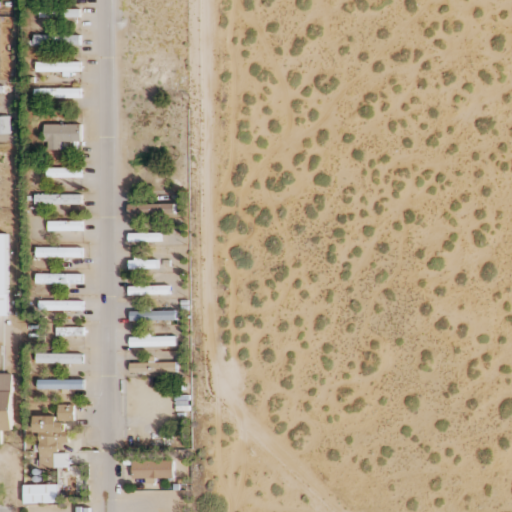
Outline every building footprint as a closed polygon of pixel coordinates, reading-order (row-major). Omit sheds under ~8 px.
[(80,10),(40,8),(40,17),(80,19),(80,10)] [(81,36),(34,35),(34,45),(81,46),(81,36)] [(37,73),(72,73),(72,72),(81,72),(81,62),(37,63),(37,73)] [(81,89),(35,89),(35,98),(81,98),(81,89)] [(0,134),(11,134),(11,116),(0,116),(0,134)] [(81,124),(45,125),(45,142),(48,142),(48,150),(62,150),(62,142),(81,141),(81,124)] [(47,178),(81,178),(81,168),(47,168),(47,178)] [(82,195),(36,194),(36,204),(82,205),(82,195)] [(128,205),(129,215),(175,214),(175,204),(128,205)] [(48,231),(82,231),(82,221),(48,221),(48,231)] [(161,242),(161,233),(129,234),(129,242),(161,242)] [(0,234),(0,315),(8,316),(7,234),(0,234)] [(82,257),(82,248),(36,248),(36,258),(82,257)] [(157,258),(132,259),(132,269),(158,269),(157,258)] [(36,284),(82,284),(83,274),(36,274),(36,284)] [(129,287),(129,296),(170,294),(169,285),(129,287)] [(83,302),(39,301),(39,310),(83,311),(83,302)] [(131,321),(176,321),(176,311),(152,311),(152,306),(142,306),(142,311),(130,311),(131,321)] [(84,327),(56,328),(57,336),(84,336),(84,327)] [(131,347),(177,346),(177,337),(152,337),(151,332),(142,332),(142,338),(131,338),(131,347)] [(83,354),(37,353),(37,363),(83,364),(83,354)] [(130,363),(131,373),(177,372),(177,362),(152,363),(130,363)] [(12,374),(0,373),(0,445),(2,445),(2,431),(13,431),(12,374)] [(38,390),(84,390),(84,380),(38,380),(38,390)] [(74,405),(58,405),(58,422),(75,421),(74,405)] [(40,468),(70,467),(70,453),(59,454),(59,442),(64,442),(63,423),(57,423),(57,416),(34,416),(35,433),(39,433),(40,468)] [(133,478),(146,479),(146,483),(156,484),(156,478),(173,479),(173,461),(133,460),(133,478)] [(58,485),(25,485),(26,504),(59,503),(58,485)]
